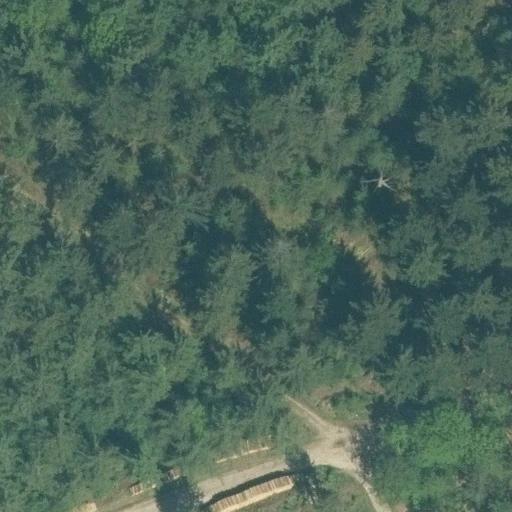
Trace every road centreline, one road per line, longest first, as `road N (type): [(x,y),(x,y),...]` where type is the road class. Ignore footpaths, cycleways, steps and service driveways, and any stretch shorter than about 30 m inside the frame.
road 1 (track): [(152,511),(344,443),(383,511)]
road 2 (track): [(344,443),(511,390)]
